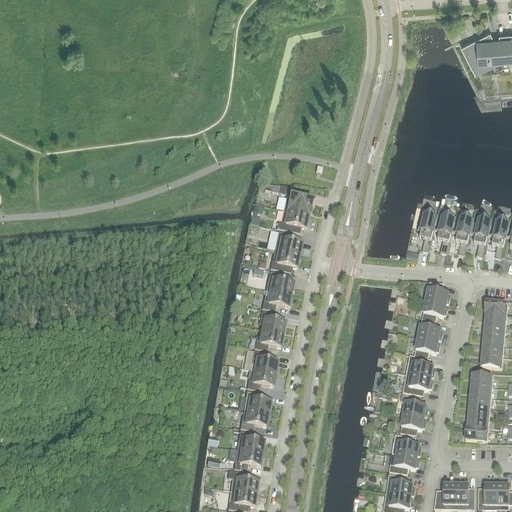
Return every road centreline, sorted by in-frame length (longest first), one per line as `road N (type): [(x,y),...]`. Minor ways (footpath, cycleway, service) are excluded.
road 1 (residential): [(319,264),(274,511)]
road 2 (residential): [(435,465),(470,280)]
road 3 (tertiary): [(321,333),(291,511)]
road 4 (tertiary): [(384,7),(385,76),(360,162)]
road 5 (residential): [(343,267),(470,280)]
